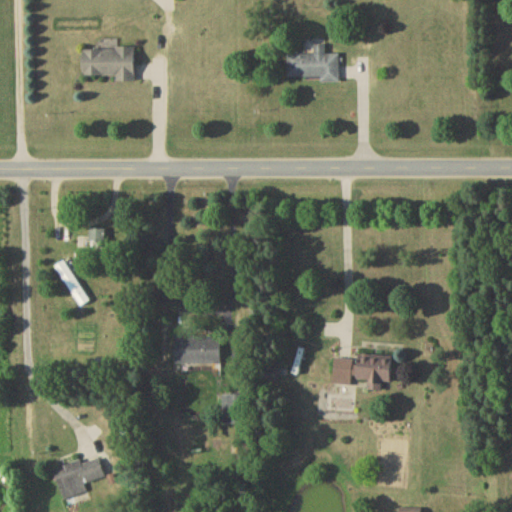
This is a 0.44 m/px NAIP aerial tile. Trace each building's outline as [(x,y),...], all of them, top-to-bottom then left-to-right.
[(340,56),(326,56),(326,48),(315,48),(315,57),(288,57),(288,81),(321,81),(321,85),(340,85),(340,56)] [(135,81),(135,51),(83,51),(83,81),(135,81)] [(105,231),(91,231),(91,249),(105,249),(105,231)] [(92,303),(65,263),(55,269),(82,310),(92,303)] [(221,339),(176,339),(176,367),(221,367),(221,339)] [(334,387),(352,388),(352,382),(370,383),(369,394),(383,395),(383,385),(392,386),(393,361),(336,357),(334,387)] [(223,427),(247,427),(247,398),(223,398),(223,427)] [(106,482),(99,459),(53,474),(60,496),(106,482)]
